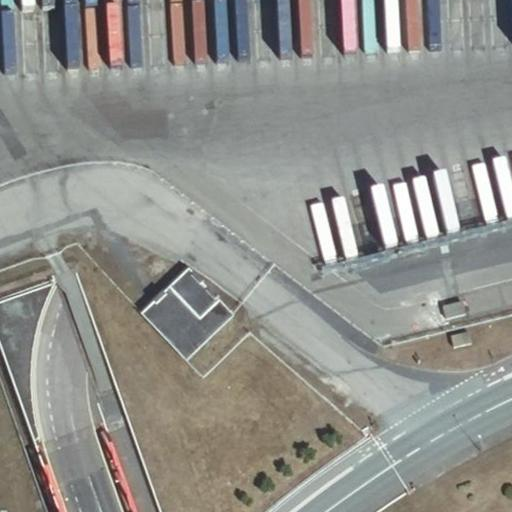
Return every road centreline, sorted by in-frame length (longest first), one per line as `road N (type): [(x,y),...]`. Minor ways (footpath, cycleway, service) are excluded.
road 1 (unclassified): [(437,437),(422,412),(147,207),(99,197),(0,218)]
road 2 (unclassified): [(511,64),(124,113),(0,147)]
road 3 (tertiary): [(437,437),(327,511)]
